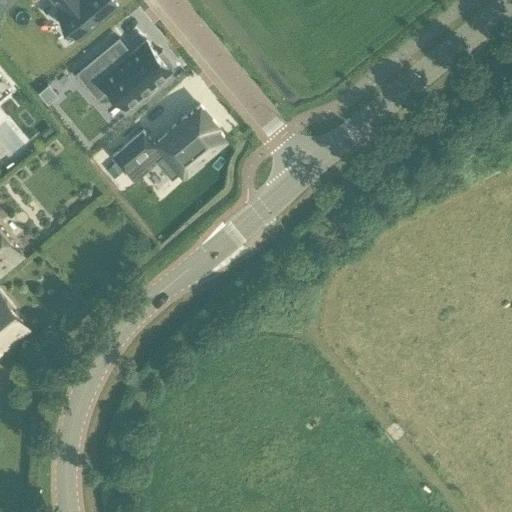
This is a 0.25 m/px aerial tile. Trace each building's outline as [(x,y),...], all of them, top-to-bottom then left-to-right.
[(56,0),(61,6),(58,8),(64,17),(73,27),(80,35),(118,3),(115,0),(56,0)] [(120,35),(77,71),(98,96),(110,86),(126,105),(142,92),(146,96),(160,84),(156,80),(172,68),(170,66),(174,63),(162,48),(158,52),(147,38),(132,50),(130,48),(126,51),(117,40),(121,36),(120,35)] [(0,98),(12,88),(0,73),(0,98)] [(50,83),(40,91),(49,101),(59,93),(50,83)] [(167,150),(157,159),(172,177),(183,169),(184,170),(186,168),(187,169),(200,157),(199,156),(225,135),(214,123),(216,121),(201,103),(186,115),(185,114),(172,126),(173,127),(158,139),(167,150)] [(143,128),(113,154),(125,169),(156,144),(143,128)] [(117,159),(108,167),(115,175),(124,167),(117,159)] [(0,274),(26,252),(0,220),(0,274)] [(0,352),(32,326),(0,287),(0,352)]
